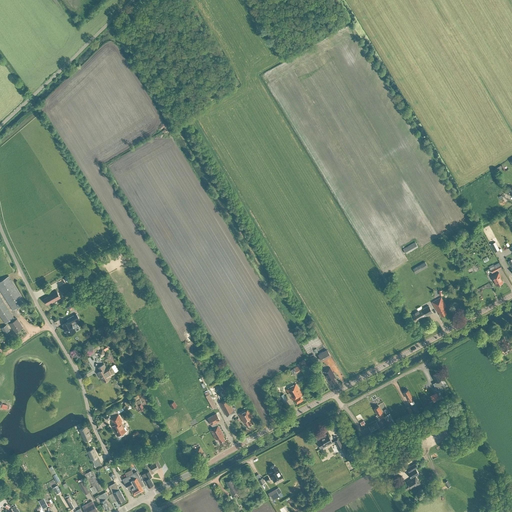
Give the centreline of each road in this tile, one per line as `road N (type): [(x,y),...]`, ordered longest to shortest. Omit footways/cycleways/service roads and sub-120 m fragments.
road 1 (unclassified): [(132,504),(74,366),(0,229)]
road 2 (tertiary): [(145,496),(333,392)]
road 3 (track): [(410,511),(345,406),(421,364)]
road 4 (tertiary): [(333,392),(511,294)]
road 5 (unclassified): [(0,126),(132,0)]
road 6 (track): [(153,510),(245,460),(256,472)]
